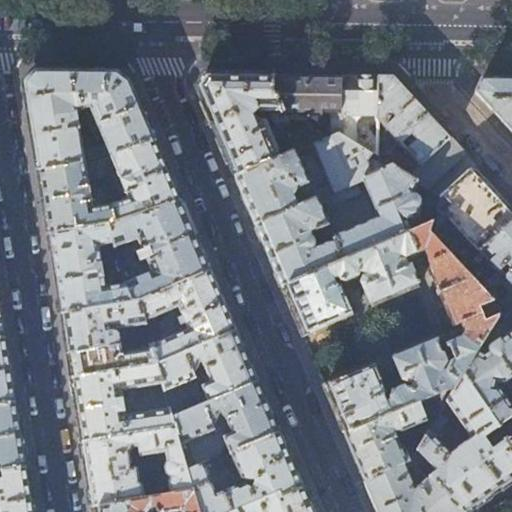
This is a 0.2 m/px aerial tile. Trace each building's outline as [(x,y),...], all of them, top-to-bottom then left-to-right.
[(84,109),(74,73),(49,73),(36,73),(26,84),(40,171),(99,162),(95,147),(83,150),(77,111),(84,109)] [(95,73),(74,73),(84,109),(91,108),(106,144),(95,147),(99,162),(156,142),(130,82),(118,74),(95,73)] [(273,94),(274,76),(233,75),(206,75),(198,88),(236,178),(282,158),(267,122),(259,122),(255,117),(259,112),(268,112),(278,128),(290,123),(278,96),(273,94)] [(294,76),(274,76),(273,94),(278,96),(290,123),(301,149),(314,144),(338,133),(342,136),(344,77),(326,77),(294,76)] [(360,77),(344,77),(342,136),(358,146),(358,114),(378,115),(378,77),(360,77)] [(387,77),(378,77),(378,115),(378,119),(383,123),(388,128),(421,164),(408,177),(417,183),(441,197),(472,168),(475,165),(449,137),(420,106),(394,77),(387,77)] [(511,79),(507,79),(482,79),(476,92),(501,119),(511,131),(511,79)] [(358,146),(342,136),(338,133),(314,144),(331,185),(317,191),(316,192),(312,194),(314,201),(318,200),(356,183),(363,180),(393,167),(378,158),(358,146)] [(181,202),(156,142),(99,162),(103,177),(118,172),(130,201),(112,207),(117,224),(181,202)] [(282,158),(236,178),(242,192),(257,226),(304,205),(300,198),(296,200),(294,195),(295,195),(296,194),(297,193),(298,192),(299,190),(299,189),(299,187),(300,191),(303,189),(304,191),(311,188),(296,152),(282,158)] [(99,162),(40,171),(45,203),(50,235),(109,225),(117,224),(112,207),(94,210),(89,179),(103,177),(99,162)] [(393,167),(363,180),(379,218),(333,238),(332,240),(333,242),(323,246),(321,241),(317,242),(316,238),(315,237),(313,236),(310,234),(329,226),(322,209),(318,200),(314,201),(304,205),(257,226),(265,245),(283,288),(416,231),(412,220),(424,216),(423,202),(423,200),(420,197),(419,196),(418,196),(416,195),(413,195),(412,192),(417,183),(408,177),(393,167)] [(511,221),(511,210),(472,168),(441,197),(433,225),(430,234),(462,268),(480,251),(511,221)] [(356,183),(318,200),(322,209),(329,206),(331,209),(362,196),(356,183)] [(211,272),(181,202),(117,224),(109,225),(115,244),(115,247),(140,239),(144,250),(137,253),(140,261),(148,258),(153,273),(145,276),(143,271),(139,272),(141,278),(127,284),(127,286),(132,303),(140,302),(211,272)] [(511,221),(480,251),(506,279),(502,283),(511,294),(511,221)] [(109,225),(50,235),(56,274),(63,315),(132,303),(127,286),(107,290),(100,246),(115,244),(109,225)] [(433,225),(416,231),(283,288),(304,335),(353,315),(341,288),(336,286),(334,279),(338,277),(340,282),(346,284),(359,279),(361,272),(368,273),(369,276),(364,277),(362,286),(371,308),(419,287),(410,264),(402,262),(398,265),(396,263),(398,257),(410,259),(425,253),(435,276),(433,277),(447,308),(436,313),(444,331),(455,327),(455,328),(462,325),(465,333),(464,337),(449,343),(456,362),(453,363),(449,374),(448,373),(447,373),(444,373),(442,372),(441,373),(440,373),(439,374),(438,374),(444,363),(446,362),(444,357),(447,355),(443,346),(439,347),(437,340),(393,359),(402,381),(409,384),(415,382),(416,384),(412,390),(404,387),(392,393),(390,398),(391,401),(387,403),(384,398),(387,393),(375,366),(326,387),(346,435),(420,404),(435,397),(458,387),(464,378),(482,348),(484,344),(504,313),(462,268),(430,234),(433,225)] [(151,340),(158,365),(237,332),(211,272),(140,302),(146,324),(151,340)] [(140,302),(132,303),(63,315),(66,333),(69,354),(121,345),(119,336),(119,334),(118,333),(117,332),(116,331),(115,331),(113,331),(113,325),(116,328),(118,328),(120,328),(146,324),(140,302)] [(511,322),(507,317),(504,313),(484,344),(491,348),(491,350),(491,352),(491,354),(482,348),(464,378),(491,417),(510,404),(501,391),(496,390),(497,389),(498,388),(498,387),(498,386),(498,385),(498,384),(507,385),(511,381),(511,322)] [(247,356),(237,332),(158,365),(174,418),(183,414),(172,389),(193,380),(194,378),(192,373),(199,364),(203,362),(207,368),(211,377),(205,379),(203,386),(210,402),(258,383),(247,356)] [(10,361),(6,339),(0,339),(0,405),(16,403),(10,361)] [(124,345),(121,345),(69,354),(73,379),(158,365),(151,340),(138,342),(140,351),(125,354),(124,345)] [(84,443),(177,428),(174,418),(158,365),(73,379),(77,404),(84,443)] [(464,378),(458,387),(448,403),(473,440),(452,454),(437,439),(449,420),(441,415),(422,446),(413,459),(417,463),(422,469),(429,461),(438,471),(430,477),(431,478),(463,511),(466,511),(500,489),(511,480),(511,447),(491,417),(464,378)] [(268,405),(258,383),(210,402),(183,414),(174,418),(177,428),(189,471),(198,468),(188,441),(215,431),(215,429),(214,427),(219,414),(222,413),(226,418),(231,429),(225,431),(224,437),(231,454),(280,433),(268,405)] [(458,387),(435,397),(444,410),(448,403),(458,387)] [(23,447),(16,403),(0,405),(0,472),(27,468),(23,447)] [(420,404),(346,435),(366,481),(413,459),(422,446),(407,452),(400,449),(393,433),(403,432),(428,421),(420,404)] [(511,406),(511,407),(510,404),(491,417),(511,447),(511,406)] [(94,507),(195,491),(189,471),(177,428),(84,443),(88,474),(94,507)] [(304,488),(280,433),(231,454),(226,456),(228,459),(233,457),(242,478),(251,480),(255,479),(256,482),(256,487),(254,488),(259,501),(279,493),(281,497),(304,488)] [(405,470),(417,463),(413,459),(366,481),(378,511),(463,511),(431,478),(421,488),(418,496),(413,494),(414,490),(405,470)] [(216,460),(198,468),(189,471),(195,491),(201,511),(214,511),(215,511),(232,511),(259,501),(254,488),(249,486),(245,485),(240,487),(238,485),(218,494),(206,468),(210,469),(219,466),(216,460)] [(33,511),(30,488),(27,468),(0,472),(0,511),(33,511)] [(313,511),(304,488),(281,497),(279,493),(259,501),(232,511),(313,511)] [(201,511),(195,491),(94,507),(94,511),(201,511)]
